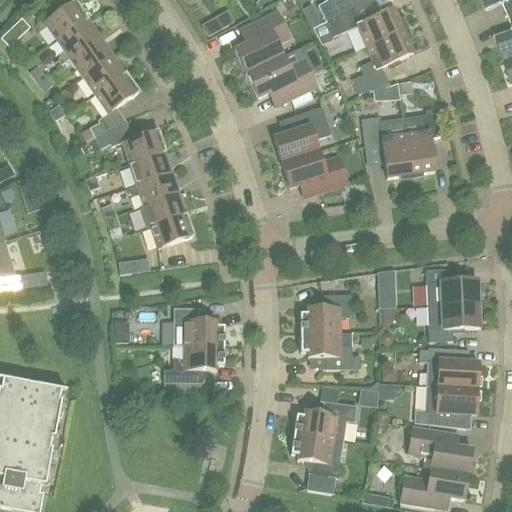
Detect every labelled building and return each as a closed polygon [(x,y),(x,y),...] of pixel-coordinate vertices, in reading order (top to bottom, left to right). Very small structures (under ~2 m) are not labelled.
[(331,0),(317,9),(325,25),(353,10),(348,0),(331,0)] [(511,0),(478,0),(484,13),(499,7),(503,8),(508,20),(511,18),(511,0)] [(56,44),(87,23),(74,4),(43,25),(56,44)] [(236,7),(223,15),(224,17),(214,24),(212,22),(200,29),(208,41),(217,35),(218,37),(234,27),(232,24),(242,18),(236,7)] [(361,27),(353,10),(325,25),(333,40),(356,30),(365,51),(402,35),(392,13),(361,27)] [(233,53),(245,77),(282,59),(276,47),(288,41),(275,15),(238,33),(245,47),(233,53)] [(317,15),(307,20),(313,31),(322,26),(317,15)] [(11,47),(31,26),(22,17),(7,33),(2,38),(11,47)] [(495,41),(503,65),(511,61),(511,18),(508,20),(511,31),(511,33),(510,36),(495,41)] [(87,23),(56,44),(63,54),(58,58),(57,63),(60,68),(68,62),(98,41),(86,24),(87,23)] [(412,57),(402,35),(365,51),(371,64),(359,69),(362,78),(351,83),(358,98),(388,88),(381,71),(412,57)] [(81,80),(111,59),(98,41),(68,62),(81,80)] [(111,59),(81,80),(93,98),(124,77),(124,76),(123,77),(111,59)] [(282,59),(245,77),(257,102),(267,97),(274,110),(316,90),(303,64),(288,71),(282,59)] [(511,61),(503,65),(511,88),(511,87),(511,61)] [(35,86),(44,79),(37,69),(28,76),(35,86)] [(124,77),(93,98),(106,117),(137,95),(124,77)] [(44,79),(35,86),(43,95),(52,88),(44,79)] [(58,108),(48,113),(54,124),(64,118),(58,108)] [(272,141),(280,166),(317,155),(313,144),(330,138),(321,110),(294,119),(299,133),(272,141)] [(402,122),(410,178),(434,175),(429,142),(440,140),(437,112),(425,114),(425,119),(402,122)] [(410,178),(402,122),(379,125),(379,120),(360,123),(363,151),(381,148),(386,182),(410,178)] [(94,142),(104,136),(98,126),(88,131),(94,142)] [(128,168),(164,155),(157,134),(121,146),(128,168)] [(109,147),(104,136),(94,142),(99,152),(109,147)] [(135,188),(170,176),(164,156),(164,155),(128,168),(135,188)] [(317,155),(280,166),(289,191),(315,183),(320,196),(346,187),(337,160),(320,166),(317,155)] [(17,174),(0,181),(0,191),(3,197),(24,188),(17,174)] [(138,197),(142,209),(177,197),(170,176),(135,188),(125,191),(127,196),(133,198),(138,197)] [(99,190),(95,179),(84,183),(88,194),(99,190)] [(142,209),(149,230),(185,218),(185,217),(184,217),(177,197),(142,209)] [(100,211),(104,222),(115,218),(110,207),(100,211)] [(115,218),(104,222),(109,234),(119,230),(115,218)] [(192,239),(185,218),(149,230),(156,252),(192,239)] [(128,264),(117,266),(119,278),(130,276),(128,264)] [(426,310),(477,307),(476,283),(449,284),(449,272),(425,274),(426,310)] [(393,273),(377,275),(378,312),(394,311),(393,273)] [(0,280),(0,294),(30,290),(28,277),(20,278),(0,280)] [(421,282),(410,282),(411,302),(422,302),(421,282)] [(299,336),(339,336),(339,321),(350,321),(349,299),(320,299),(320,311),(306,312),(306,317),(299,317),(299,336)] [(134,302),(133,333),(164,333),(165,302),(134,302)] [(478,331),(477,307),(426,310),(428,346),(452,344),(451,332),(478,331)] [(202,324),(202,312),(173,312),(172,349),(183,349),(223,349),(223,330),(216,330),(216,325),(202,324)] [(383,335),(380,339),(381,345),(385,347),(391,346),(394,342),(392,336),(388,334),(383,335)] [(340,349),(339,336),(299,336),(299,356),(307,356),(307,361),(321,361),(321,373),(360,373),(359,360),(351,360),(351,349),(340,349)] [(223,369),(223,349),(183,349),(183,362),(172,362),(172,373),(162,373),(162,386),(201,386),(201,374),(215,374),(216,369),(223,369)] [(425,389),(476,392),(478,366),(452,364),(453,352),(427,351),(427,353),(419,353),(418,365),(426,366),(426,375),(425,389)] [(136,360),(119,359),(118,376),(135,378),(136,360)] [(382,371),(381,383),(393,384),(394,372),(382,371)] [(47,490),(65,394),(0,382),(0,511),(39,511),(44,490),(47,490)] [(476,392),(425,389),(423,414),(415,414),(414,425),(451,430),(452,416),(475,418),(476,392)] [(353,426),(356,409),(319,404),(317,416),(303,414),(302,419),(295,418),(293,438),(332,443),(332,444),(342,445),(345,424),(353,426)] [(377,413),(376,425),(388,425),(389,413),(377,413)] [(412,430),(407,457),(431,461),(429,472),(467,478),(471,452),(456,450),(458,437),(412,430)] [(339,465),(334,458),(330,457),(332,444),(332,443),(293,438),(290,457),(297,458),(296,463),(314,466),(312,477),(334,481),(338,481),(340,465),(339,465)] [(404,480),(399,507),(431,511),(446,511),(448,501),(463,504),(467,478),(429,472),(427,484),(404,480)] [(332,497),(334,481),(312,477),(309,477),(306,493),(332,497)] [(366,495),(364,505),(394,510),(395,502),(390,501),(390,499),(366,495)]
